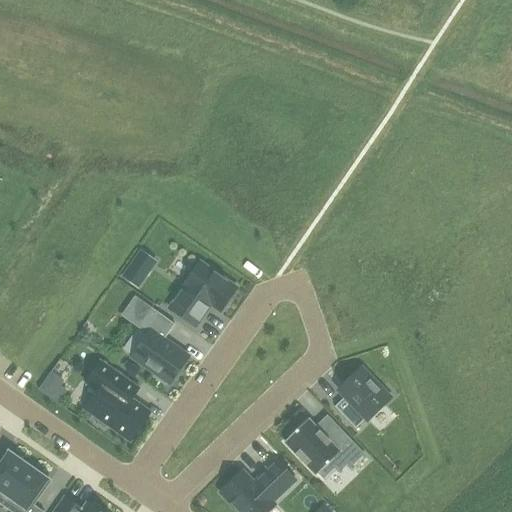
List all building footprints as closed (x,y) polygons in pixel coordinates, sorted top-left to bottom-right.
[(156,260),(143,252),(125,278),(138,287),(156,260)] [(177,297),(169,309),(194,327),(207,310),(205,309),(208,304),(220,312),(237,288),(199,262),(182,286),(192,293),(185,302),(177,297)] [(147,334),(131,357),(155,374),(154,377),(164,384),(166,382),(169,384),(189,357),(164,339),(174,324),(151,308),(139,324),(149,331),(147,334)] [(97,392),(84,409),(92,415),(89,419),(104,429),(107,425),(129,441),(149,412),(130,399),(138,388),(100,361),(84,383),(97,392)] [(344,397),(334,407),(355,429),(365,419),(367,421),(385,404),(382,401),(388,395),(361,367),(352,376),(352,377),(345,384),(348,388),(342,394),(344,397)] [(327,441),(307,420),(284,442),(318,477),(320,475),(325,481),(333,473),(333,463),(341,456),(353,467),(367,453),(343,427),(327,441)] [(0,504),(1,505),(28,466),(7,451),(0,460),(0,504)] [(241,472),(221,492),(239,511),(267,511),(274,506),(271,503),(295,480),(276,461),(252,484),(241,472)] [(28,466),(1,505),(10,511),(43,511),(33,505),(49,481),(28,466)] [(65,497),(54,511),(100,511),(88,503),(83,509),(65,497)]
